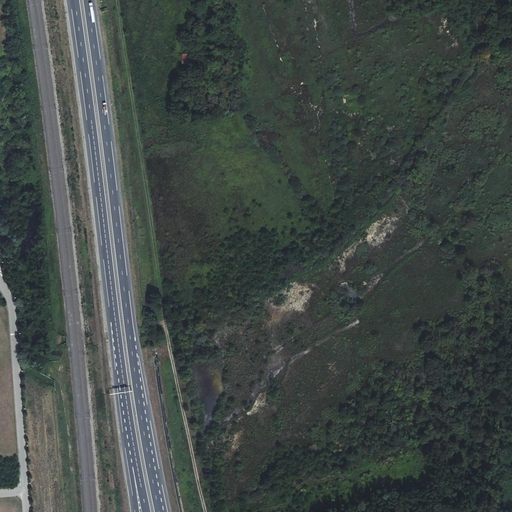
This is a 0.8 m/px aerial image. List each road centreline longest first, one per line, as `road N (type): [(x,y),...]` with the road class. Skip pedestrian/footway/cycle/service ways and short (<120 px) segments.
road 1 (track): [(205,511),(159,293),(116,0)]
road 2 (motorway): [(159,511),(87,0)]
road 3 (motorway): [(74,0),(130,428)]
